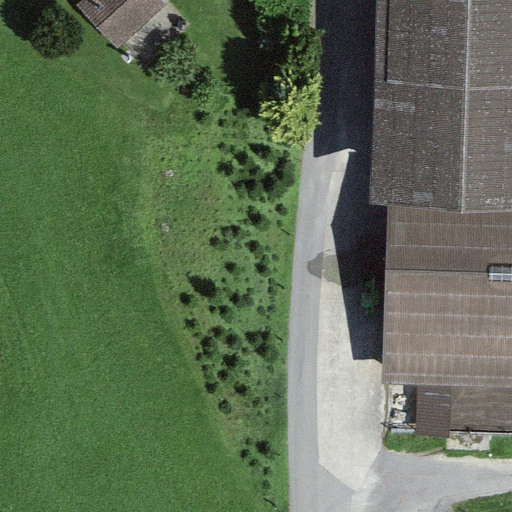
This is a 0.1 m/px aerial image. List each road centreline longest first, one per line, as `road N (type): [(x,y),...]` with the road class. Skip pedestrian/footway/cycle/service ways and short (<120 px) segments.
road 1 (unclassified): [(310,511),(308,252),(334,0)]
road 2 (track): [(511,475),(308,494)]
